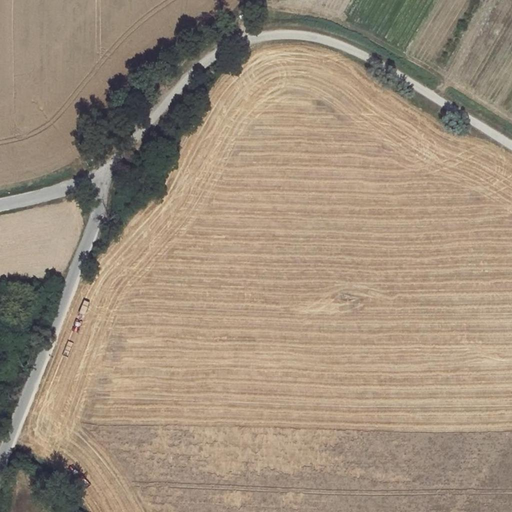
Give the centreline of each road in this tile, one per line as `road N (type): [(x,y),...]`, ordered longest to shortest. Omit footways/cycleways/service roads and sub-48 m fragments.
road 1 (unclassified): [(100,184),(181,85),(212,58),(266,35),(346,49),(511,146)]
road 2 (unclassified): [(0,466),(98,210),(100,184)]
